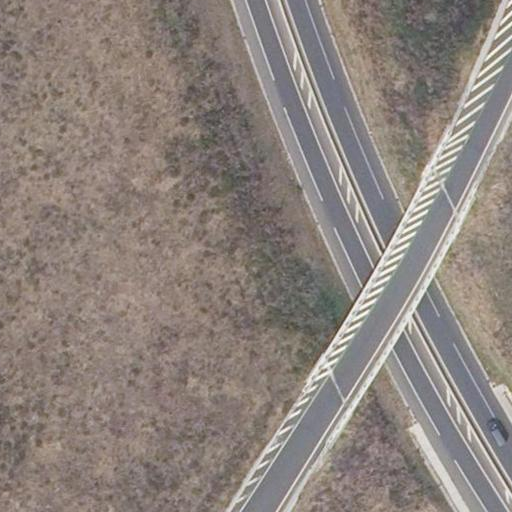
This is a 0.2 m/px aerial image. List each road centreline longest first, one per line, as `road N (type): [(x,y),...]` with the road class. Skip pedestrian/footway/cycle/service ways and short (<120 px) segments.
road 1 (motorway): [(250,0),(390,337),(489,511)]
road 2 (motorway): [(257,511),(445,183),(511,30)]
road 3 (motorway): [(511,470),(367,199),(289,0)]
